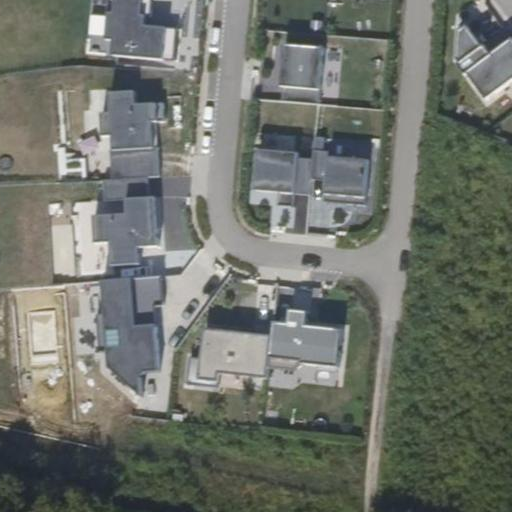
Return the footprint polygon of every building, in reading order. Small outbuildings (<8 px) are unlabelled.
[(144,0),(116,0),(116,16),(110,15),(108,41),(115,42),(114,57),(165,61),(167,30),(146,29),(146,18),(143,18),(144,0)] [(325,51),(286,48),(282,89),(286,89),(285,102),(320,105),(325,51)] [(137,93),(111,94),(112,115),(101,116),(102,139),(113,139),(113,151),(111,151),(112,180),(161,178),(159,150),(154,150),(153,124),(157,124),(156,105),(138,106),(137,93)] [(300,155),(260,151),(257,192),(311,197),(314,161),(299,160),(300,155)] [(370,162),(330,159),(330,154),(316,153),(313,182),(328,183),(327,197),(367,200),(370,162)] [(157,199),(127,200),(128,217),(95,218),(96,245),(111,245),(112,268),(141,267),(140,249),(159,248),(157,199)] [(163,279),(102,283),(105,317),(100,317),(106,326),(109,369),(143,399),(142,380),(146,375),(161,374),(156,308),(165,308),(163,279)] [(308,315),(292,313),(290,327),(277,325),(272,361),(340,369),(345,334),(306,329),(308,315)] [(272,340),(207,332),(201,382),(219,383),(220,376),(268,381),(272,340)]
